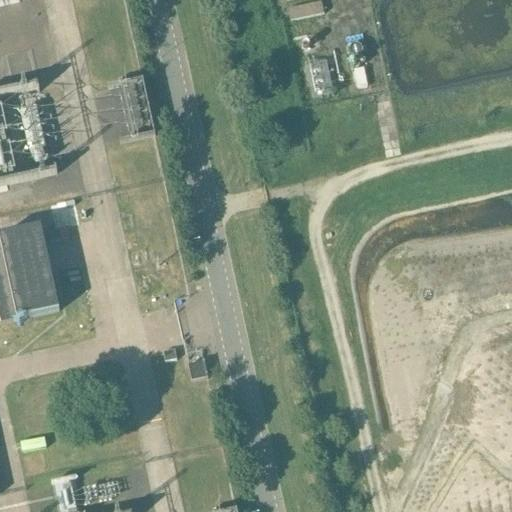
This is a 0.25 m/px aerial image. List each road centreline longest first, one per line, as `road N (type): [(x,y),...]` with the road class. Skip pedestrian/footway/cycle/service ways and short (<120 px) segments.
road 1 (tertiary): [(268,511),(156,0)]
road 2 (track): [(395,511),(457,353),(476,330),(511,317)]
